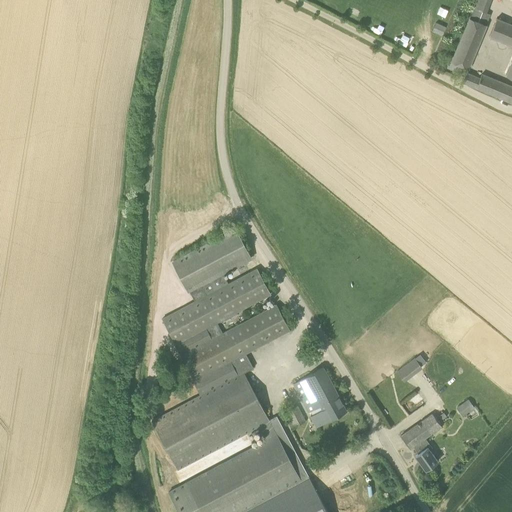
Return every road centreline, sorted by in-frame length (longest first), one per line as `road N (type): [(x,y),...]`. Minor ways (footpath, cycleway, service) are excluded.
road 1 (unclassified): [(426,511),(233,198),(219,117),(227,0)]
road 2 (track): [(148,511),(130,423),(151,138),(176,0)]
road 3 (track): [(511,111),(290,0)]
